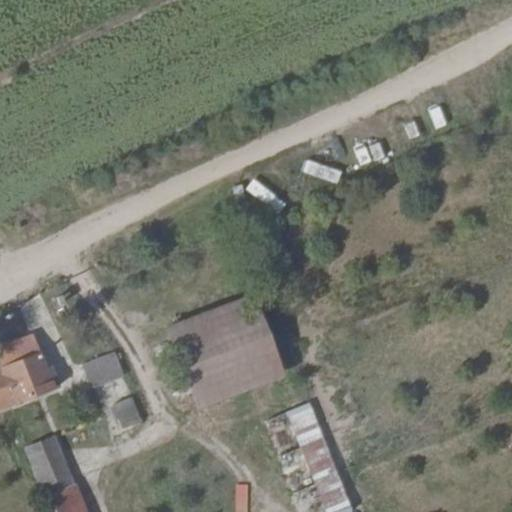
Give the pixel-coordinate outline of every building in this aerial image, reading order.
[(255,305),(169,338),(188,388),(274,355),(255,305)] [(111,351),(81,362),(88,378),(117,367),(111,351)] [(37,354),(1,367),(13,401),(55,385),(48,367),(43,369),(37,354)] [(344,511),(308,403),(263,418),(272,447),(287,442),(291,452),(281,455),(290,482),(303,478),(314,511),(344,511)] [(79,511),(52,442),(29,452),(52,511),(79,511)]
